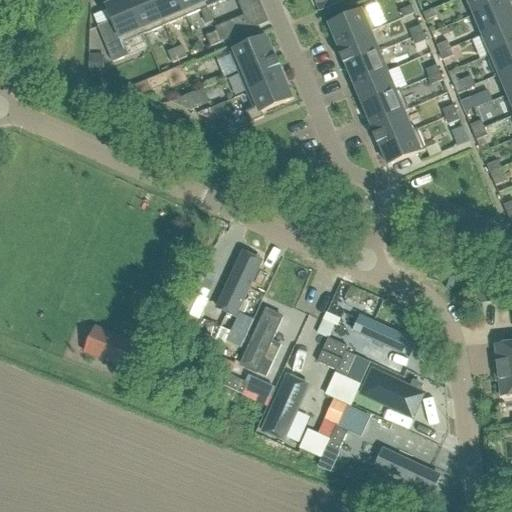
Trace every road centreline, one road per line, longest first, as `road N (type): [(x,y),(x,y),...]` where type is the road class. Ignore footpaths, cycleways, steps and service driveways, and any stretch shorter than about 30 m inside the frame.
road 1 (residential): [(0,107),(362,267)]
road 2 (residential): [(362,267),(426,300),(450,332),(484,511)]
road 3 (residential): [(394,196),(339,164),(270,0)]
road 4 (residential): [(511,234),(394,196)]
